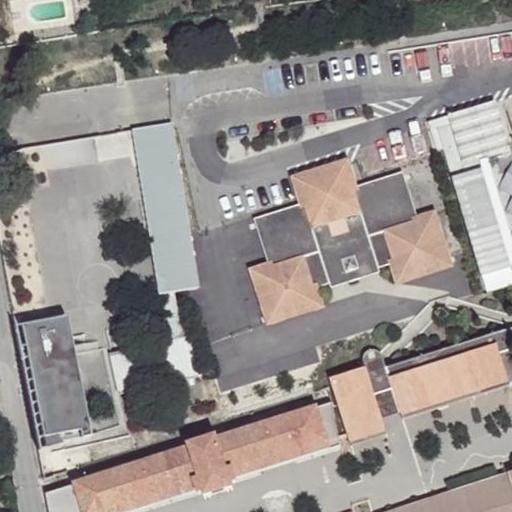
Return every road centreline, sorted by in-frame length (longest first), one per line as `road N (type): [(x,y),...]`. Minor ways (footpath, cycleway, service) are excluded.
road 1 (unknown): [(299,511),(511,444)]
road 2 (residential): [(0,323),(34,511)]
